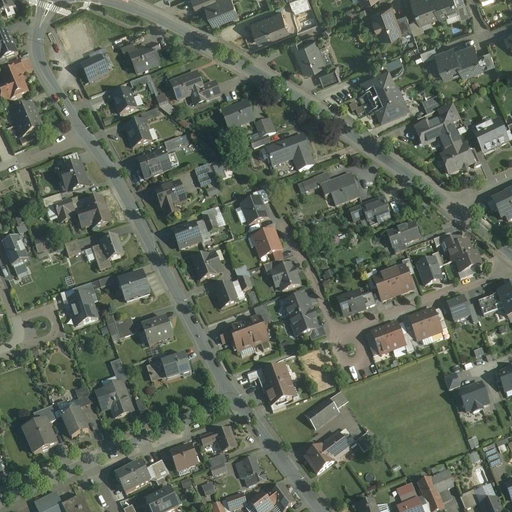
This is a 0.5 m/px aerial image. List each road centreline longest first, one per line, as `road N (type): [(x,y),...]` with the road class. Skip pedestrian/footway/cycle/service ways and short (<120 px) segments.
road 1 (tertiary): [(114,0),(271,80),(449,206)]
road 2 (residential): [(85,134),(238,400)]
road 3 (residential): [(354,331),(511,269)]
road 4 (residential): [(85,463),(238,400)]
road 5 (residential): [(48,0),(38,59),(85,134)]
road 6 (residential): [(238,400),(321,511)]
road 7 (residential): [(283,230),(338,337)]
